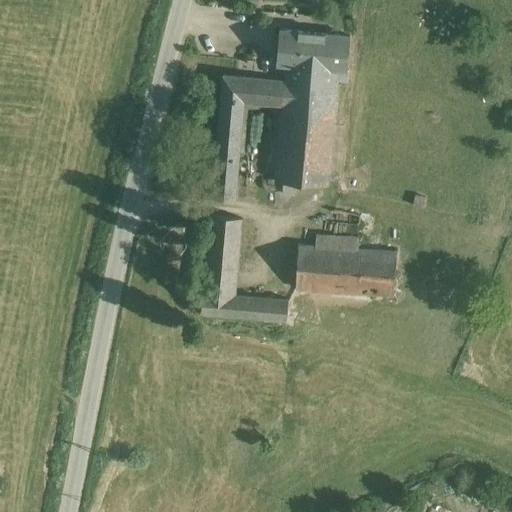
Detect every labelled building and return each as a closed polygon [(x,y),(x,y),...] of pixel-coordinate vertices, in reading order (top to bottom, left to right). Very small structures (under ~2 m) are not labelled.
[(347,34),(280,29),(277,63),(285,64),(284,79),(335,83),(335,77),(344,78),(347,34)] [(284,79),(223,74),(213,200),(235,202),(243,104),(282,107),(284,79)] [(327,184),(335,83),(284,79),(282,107),(276,180),(286,181),(298,182),(327,184)] [(298,182),(286,181),(285,195),(297,196),(298,182)] [(242,214),(209,212),(201,312),(284,319),(286,296),(236,292),(242,214)] [(395,248),(299,240),(295,287),(391,295),(395,248)]
